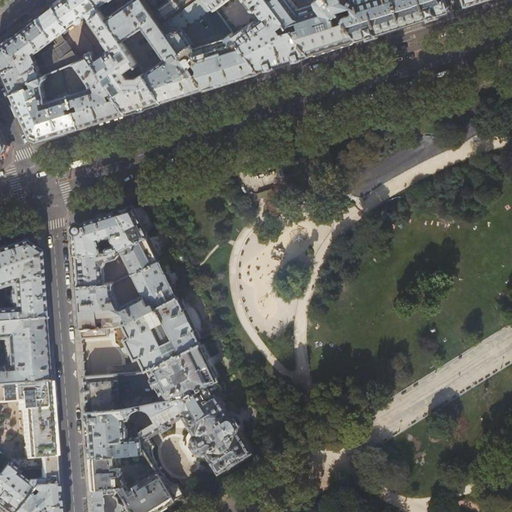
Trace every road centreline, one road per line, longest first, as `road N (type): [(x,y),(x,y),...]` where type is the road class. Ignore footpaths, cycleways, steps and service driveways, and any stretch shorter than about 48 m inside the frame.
road 1 (primary): [(39,186),(511,36)]
road 2 (residential): [(39,186),(53,230),(76,511)]
